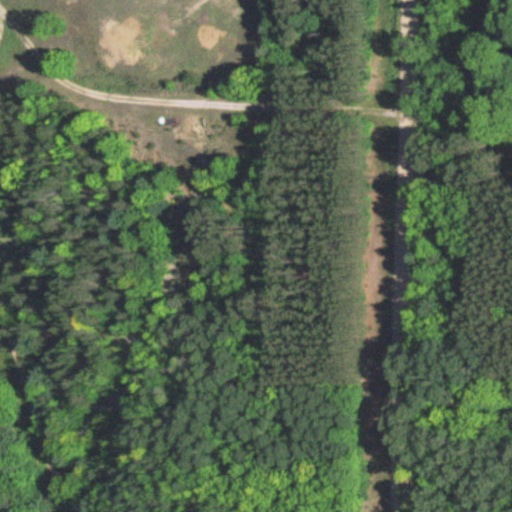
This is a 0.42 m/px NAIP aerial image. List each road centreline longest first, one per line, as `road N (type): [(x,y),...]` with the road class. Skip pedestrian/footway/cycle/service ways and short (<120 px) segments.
road 1 (residential): [(395,511),(405,0)]
road 2 (track): [(401,107),(131,101),(95,92),(43,59),(0,6)]
